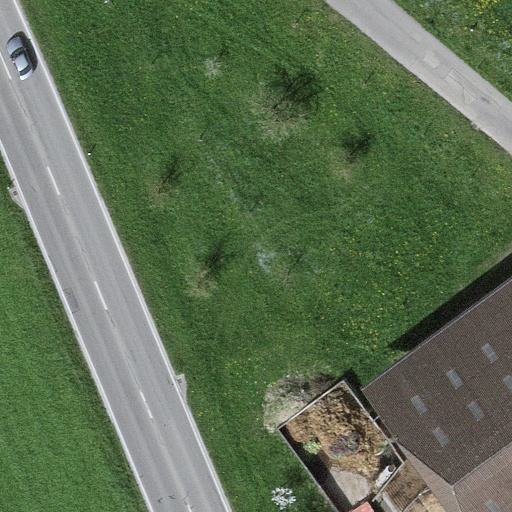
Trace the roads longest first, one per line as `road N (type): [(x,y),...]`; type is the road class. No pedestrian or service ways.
road 1 (primary): [(0,59),(190,511)]
road 2 (residential): [(511,129),(357,0)]
